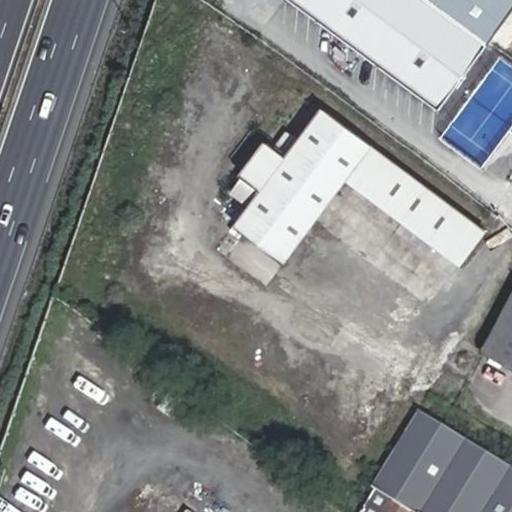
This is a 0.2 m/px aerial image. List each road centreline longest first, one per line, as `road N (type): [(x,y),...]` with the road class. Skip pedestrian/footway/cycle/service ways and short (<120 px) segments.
road 1 (unknown): [(511,197),(231,1)]
road 2 (motorway): [(0,234),(78,0)]
road 3 (unknown): [(511,220),(386,409)]
